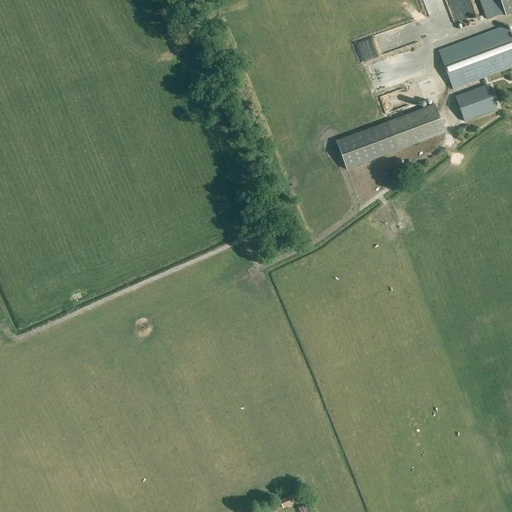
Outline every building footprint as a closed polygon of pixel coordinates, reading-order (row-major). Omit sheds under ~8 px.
[(461,24),(455,0),(434,0),(444,37),(458,33),(456,25),(461,24)] [(511,0),(498,0),(504,16),(505,18),(511,15),(511,0)] [(361,37),(367,57),(427,40),(421,20),(361,37)] [(511,38),(507,26),(438,51),(452,89),(511,67),(511,38)] [(496,110),(487,86),(455,97),(464,122),(496,110)] [(347,172),(398,153),(445,135),(434,106),(336,144),(347,172)] [(282,509),(294,504),(290,495),(279,501),(282,509)]
